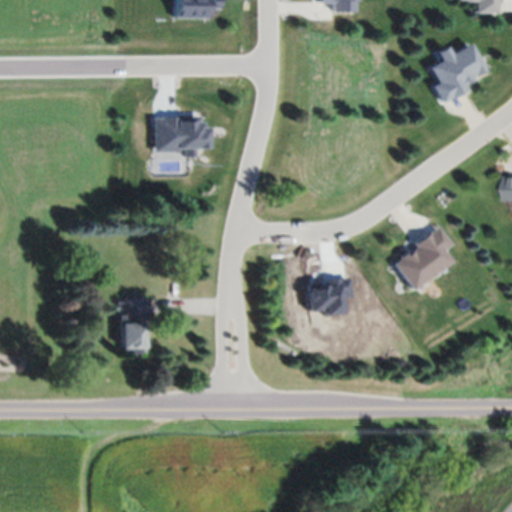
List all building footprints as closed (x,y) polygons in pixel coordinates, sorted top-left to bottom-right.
[(173,0),(173,19),(206,19),(206,10),(215,10),(215,0),(173,0)] [(353,12),(353,0),(316,0),(317,3),(331,3),(331,12),(353,12)] [(456,0),(456,2),(474,2),(474,13),(498,13),(497,0),(456,0)] [(440,104),(466,90),(463,84),(485,73),(470,44),(451,54),(447,47),(436,53),(440,62),(428,68),(436,84),(431,86),(440,104)] [(151,153),(181,152),(181,158),(193,158),(193,149),(205,149),(205,128),(199,128),(199,121),(177,121),(177,118),(151,118),(151,153)] [(390,261),(409,290),(450,263),(441,250),(448,245),(437,229),(390,261)] [(144,296),(145,319),(141,319),(142,347),(119,348),(117,314),(124,314),(124,297),(144,296)]
